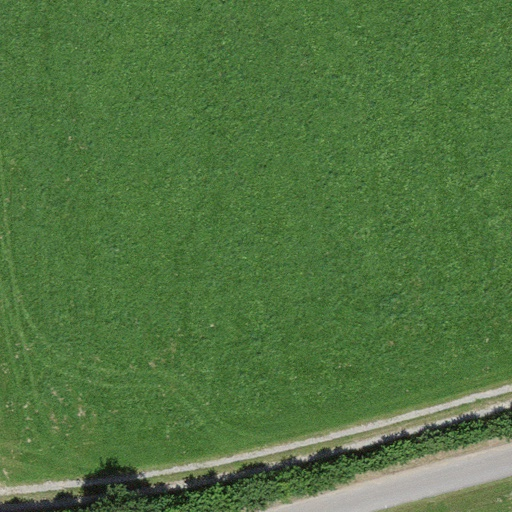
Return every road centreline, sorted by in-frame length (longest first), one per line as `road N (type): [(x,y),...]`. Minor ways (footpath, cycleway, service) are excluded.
road 1 (track): [(0,499),(215,471),(511,393)]
road 2 (unclassified): [(318,511),(511,458)]
